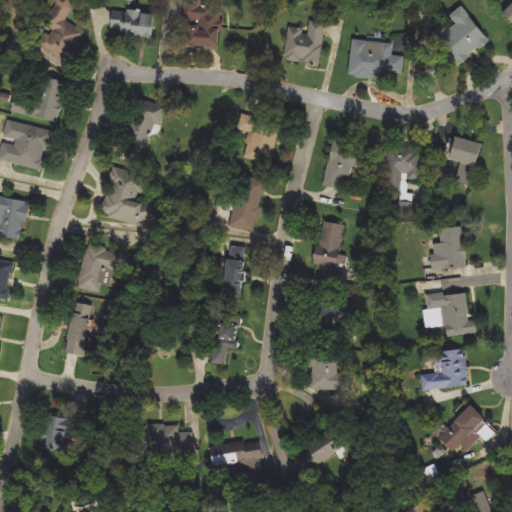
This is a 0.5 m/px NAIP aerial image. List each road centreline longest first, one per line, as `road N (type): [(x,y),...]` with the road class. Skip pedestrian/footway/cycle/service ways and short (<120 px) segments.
road 1 (residential): [(9,511),(55,253),(114,81),(227,79),(407,114),(445,108),(511,77)]
road 2 (residential): [(28,378),(165,393),(263,378),(320,99)]
